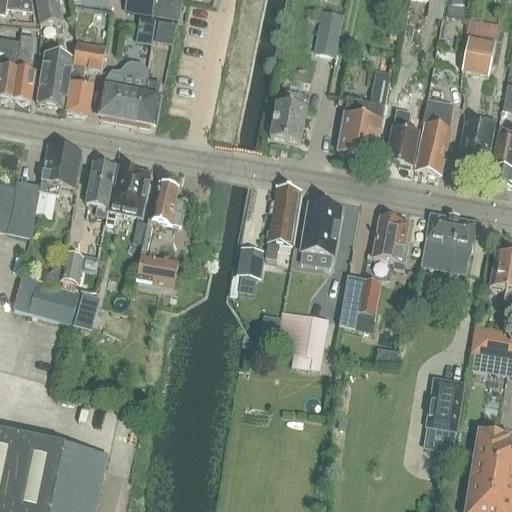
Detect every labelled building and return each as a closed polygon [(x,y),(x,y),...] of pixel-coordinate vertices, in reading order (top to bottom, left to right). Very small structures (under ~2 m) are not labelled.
[(34,0),(39,28),(62,24),(58,0),(34,0)] [(165,0),(127,0),(125,14),(178,22),(181,2),(165,0)] [(471,0),(454,0),(452,12),(468,15),(471,0)] [(23,4),(0,1),(0,23),(5,24),(6,13),(33,16),(31,6),(23,5),(23,4)] [(323,17),(315,56),(335,60),(343,21),(323,17)] [(21,40),(20,46),(10,103),(31,106),(36,75),(29,74),(35,42),(21,40)] [(0,101),(10,103),(20,46),(19,46),(0,43),(0,56),(6,57),(5,65),(0,64),(0,101)] [(468,43),(461,76),(488,82),(495,49),(468,43)] [(77,46),(74,62),(72,71),(74,71),(66,117),(88,121),(93,91),(89,91),(90,83),(82,82),(84,73),(101,76),(106,51),(77,46)] [(72,75),(72,71),(74,62),(45,57),(37,107),(65,112),(71,75),(72,75)] [(141,68),(136,67),(131,66),(127,68),(124,71),(121,75),(121,79),(113,78),(106,89),(100,120),(103,120),(103,123),(113,125),(113,122),(119,123),(118,126),(128,128),(129,125),(136,126),(139,110),(135,110),(138,93),(145,94),(147,84),(147,80),(146,75),(144,71),(141,68)] [(347,104),(337,156),(340,156),(342,159),(346,160),(350,158),(362,161),(365,164),(368,164),(372,162),(375,163),(385,111),(391,80),(375,77),(369,108),(347,104)] [(160,86),(147,84),(145,94),(138,93),(135,110),(139,110),(136,126),(139,127),(138,129),(149,131),(149,129),(153,129),(160,86)] [(503,114),(511,116),(511,91),(507,90),(503,114)] [(276,106),(270,141),(300,146),(307,112),(300,110),(302,99),(289,97),(285,96),(283,107),(276,106)] [(422,126),(424,127),(415,174),(441,179),(448,141),(452,108),(426,103),(422,126)] [(393,132),(386,165),(399,168),(398,171),(409,173),(410,170),(413,170),(419,137),(407,134),(411,117),(397,114),(393,132)] [(456,169),(486,175),(495,124),(483,122),(481,130),(465,126),(456,169)] [(498,139),(488,187),(511,191),(511,135),(500,130),(498,139)] [(39,195),(57,199),(59,190),(74,193),(81,155),(48,149),(40,190),(39,195)] [(87,198),(86,207),(97,210),(95,220),(105,222),(107,211),(108,211),(115,171),(107,169),(107,166),(98,165),(97,167),(93,167),(87,198)] [(149,179),(139,177),(140,175),(120,172),(116,193),(113,192),(106,229),(114,231),(116,221),(115,216),(140,221),(149,179)] [(0,236),(6,238),(29,243),(39,195),(40,190),(16,186),(15,193),(0,189),(0,236)] [(158,225),(167,227),(181,231),(187,205),(176,203),(178,191),(160,187),(152,223),(149,222),(141,257),(142,258),(136,285),(173,292),(179,264),(146,258),(152,229),(157,230),(158,225)] [(268,247),(265,263),(276,265),(279,249),(292,251),(301,195),(276,191),(276,192),(267,247),(268,247)] [(53,211),(37,208),(34,220),(51,223),(53,211)] [(341,214),(309,208),(301,256),(334,261),(341,214)] [(380,221),(372,262),(394,266),(393,272),(403,274),(404,268),(405,268),(409,248),(405,248),(409,226),(396,224),(395,224),(394,220),(386,219),(384,222),(380,221)] [(477,227),(431,219),(421,269),(466,277),(469,260),(470,260),(477,227)] [(133,245),(143,247),(147,228),(137,226),(133,245)] [(241,251),(236,280),(257,283),(261,255),(241,251)] [(60,285),(77,288),(83,262),(65,258),(60,285)] [(505,297),(504,306),(511,307),(511,260),(495,258),(489,293),(504,295),(505,297)] [(13,313),(70,329),(79,298),(22,282),(13,313)] [(363,283),(354,335),(371,338),(381,286),(363,283)] [(88,333),(97,302),(83,298),(74,329),(88,333)] [(276,355),(312,362),(319,322),(282,316),(276,355)] [(471,358),(468,374),(511,381),(511,337),(475,332),(471,358)] [(261,344),(260,352),(274,354),(276,346),(261,344)] [(434,383),(426,431),(456,436),(464,388),(434,383)] [(511,511),(511,445),(509,445),(510,440),(478,435),(465,511),(511,511)] [(0,511),(96,511),(107,459),(0,436),(0,511)]
